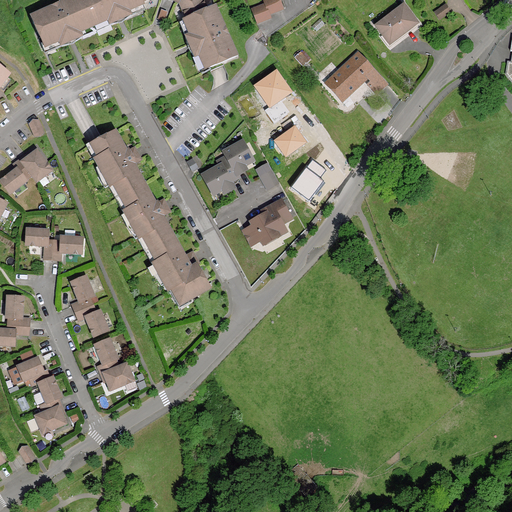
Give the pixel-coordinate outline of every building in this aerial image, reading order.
[(94,28),(81,0),(73,0),(58,6),(59,8),(53,11),(52,9),(31,19),(45,50),(59,43),(60,45),(67,42),(80,36),(79,34),(94,28)] [(81,0),(94,28),(108,22),(109,23),(122,18),(129,15),(128,13),(143,6),(141,4),(139,0),(81,0)] [(187,21),(207,12),(203,3),(201,0),(177,0),(177,3),(179,4),(183,12),(187,21)] [(283,11),(278,0),(269,0),(263,2),(265,6),(251,11),(257,25),(271,20),(269,16),(283,11)] [(208,1),(203,3),(207,12),(214,9),(211,2),(208,1)] [(377,27),(391,46),(418,24),(404,6),(377,27)] [(449,12),(445,6),(435,14),(439,19),(449,12)] [(207,12),(187,21),(184,22),(190,37),(188,38),(191,45),(193,44),(205,71),(236,57),(227,36),(226,37),(223,30),(224,30),(215,8),(214,9),(207,12)] [(167,14),(161,11),(158,20),(163,22),(167,14)] [(295,58),(304,68),(310,62),(301,53),(295,58)] [(327,84),(344,103),(366,82),(375,73),(359,55),(327,84)] [(0,88),(9,77),(0,70),(0,88)] [(366,82),(371,88),(381,79),(375,73),(366,82)] [(371,88),(378,95),(387,86),(381,79),(371,88)] [(278,133),(291,123),(305,113),(290,95),(264,114),(278,133)] [(37,122),(30,125),(35,137),(36,136),(37,138),(42,137),(41,134),(42,133),(37,122)] [(120,199),(145,186),(133,166),(141,161),(135,149),(126,153),(115,133),(102,140),(91,147),(98,159),(95,161),(110,188),(113,186),(120,199)] [(233,168),(237,174),(244,170),(242,166),(251,161),(242,143),(225,153),(227,157),(218,162),(221,167),(224,173),(233,168)] [(27,157),(20,162),(32,177),(37,184),(52,173),(47,166),(37,153),(29,159),(27,157)] [(193,161),(188,164),(193,172),(197,170),(193,161)] [(26,181),(32,177),(20,162),(14,167),(17,171),(0,184),(10,196),(27,183),(26,181)] [(270,190),(283,184),(273,162),(260,168),(270,190)] [(239,177),(237,174),(233,168),(224,173),(221,167),(204,177),(213,194),(223,189),(224,192),(233,187),(230,182),(239,177)] [(156,206),(145,186),(120,199),(127,211),(124,213),(139,240),(143,238),(150,251),(173,237),(162,218),(170,213),(164,201),(156,206)] [(290,221),(281,204),(264,214),(266,217),(253,224),(255,228),(245,234),(252,246),(262,241),(264,246),(286,233),(281,226),(290,221)] [(44,261),(52,262),(53,243),(48,243),(49,233),(27,231),(26,247),(45,248),(44,261)] [(173,237),(150,251),(157,263),(153,265),(168,293),(172,291),(181,307),(198,297),(196,295),(209,288),(207,284),(197,267),(200,265),(193,253),(185,258),(173,237)] [(53,243),(52,262),(60,262),(61,254),(82,256),(83,240),(61,239),(61,243),(53,243)] [(73,307),(76,314),(93,307),(90,300),(94,298),(86,278),(72,284),(80,304),(73,307)] [(8,328),(29,328),(29,321),(26,320),(21,320),(22,299),(6,299),(6,320),(8,320),(8,328)] [(96,314),(93,307),(76,314),(79,322),(86,319),(94,338),(109,333),(100,313),(96,314)] [(29,328),(8,328),(7,332),(0,331),(0,347),(15,348),(15,336),(28,338),(29,328)] [(102,376),(119,369),(116,362),(118,361),(110,341),(95,347),(103,366),(99,369),(102,376)] [(27,362),(38,358),(36,350),(25,353),(27,362)] [(39,385),(50,380),(47,373),(44,374),(38,360),(18,368),(24,383),(30,380),(33,388),(39,385)] [(119,369),(102,376),(105,384),(107,383),(111,392),(134,382),(127,365),(119,369)] [(44,415),(61,408),(58,401),(62,399),(53,379),(50,380),(39,385),(47,405),(41,407),(44,415)] [(65,415),(61,408),(44,415),(36,418),(43,435),(66,425),(63,416),(65,415)] [(25,448),(21,451),(22,453),(21,454),(27,464),(34,460),(28,449),(26,450),(25,448)] [(298,466),(288,474),(304,493),(314,484),(298,466)]
